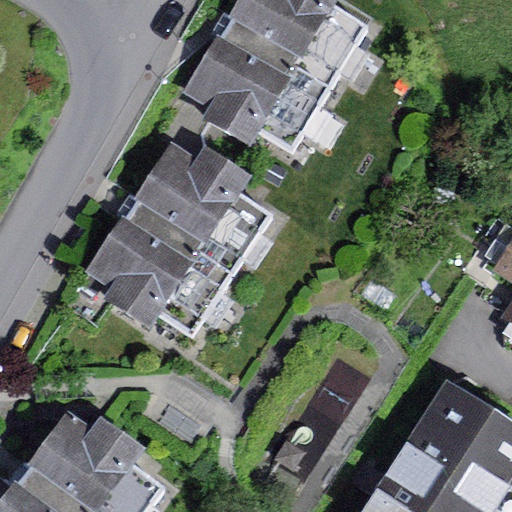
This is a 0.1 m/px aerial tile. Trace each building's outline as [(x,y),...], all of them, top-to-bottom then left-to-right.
[(322,0),(250,0),(229,33),(330,96),(371,30),(322,0)] [(229,33),(188,99),(289,162),(330,96),(229,33)] [(172,144),(128,210),(233,281),(243,266),(257,275),(276,246),(263,237),(276,218),(245,197),(258,178),(206,144),(196,160),(172,144)] [(128,210),(85,273),(109,289),(102,301),(150,333),(160,319),(192,341),(204,323),(218,332),(236,305),(222,296),(233,281),(128,210)] [(511,248),(498,270),(511,278),(511,299),(504,312),(511,317),(511,248)] [(511,511),(511,422),(451,383),(365,511),(511,511)] [(67,410),(21,475),(72,511),(161,511),(155,507),(169,488),(139,466),(152,448),(102,411),(91,427),(67,410)] [(313,439),(301,431),(294,443),(300,446),(306,450),(313,439)] [(72,511),(21,475),(0,503),(0,511),(72,511)]
